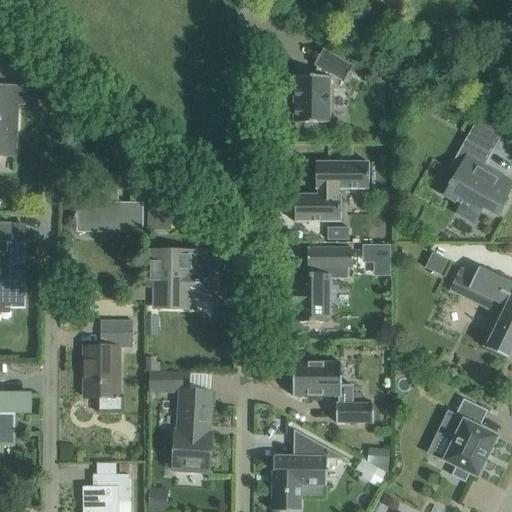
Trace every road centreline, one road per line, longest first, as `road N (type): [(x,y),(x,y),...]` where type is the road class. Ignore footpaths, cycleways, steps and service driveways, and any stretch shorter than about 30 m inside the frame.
road 1 (residential): [(51,511),(56,101)]
road 2 (residential): [(249,273),(249,0)]
road 3 (residential): [(249,273),(56,101)]
road 4 (residential): [(245,511),(249,273)]
